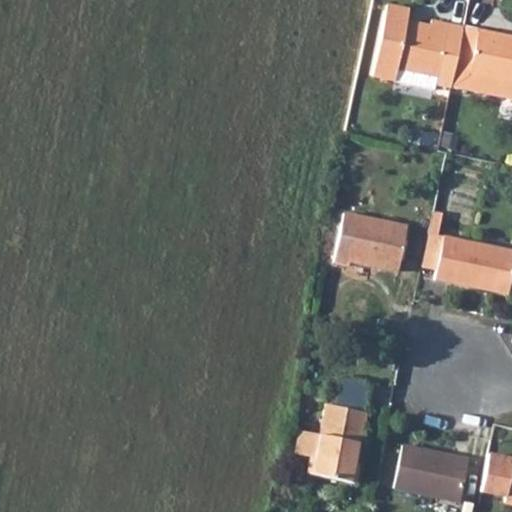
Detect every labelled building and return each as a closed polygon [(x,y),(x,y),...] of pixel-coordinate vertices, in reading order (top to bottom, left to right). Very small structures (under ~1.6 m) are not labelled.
[(435,82),(434,90),(450,93),(450,91),(463,34),(427,28),(426,35),(403,31),(405,16),(382,11),(368,81),(391,85),(393,73),(435,82)] [(463,34),(450,91),(511,104),(511,41),(463,31),(463,34)] [(404,232),(340,218),(330,266),(347,270),(347,266),(395,276),(404,232)] [(426,240),(419,274),(434,277),(441,243),(426,240)] [(511,266),(511,258),(441,243),(434,277),(432,285),(475,295),(475,291),(506,297),(511,266)] [(366,409),(369,384),(341,381),(339,406),(366,409)] [(317,440),(297,435),(292,459),(307,462),(304,478),(354,489),(359,469),(353,468),(358,442),(362,443),(367,419),(324,409),(317,440)] [(466,464),(401,450),(392,493),(457,507),(466,464)] [(511,465),(501,508),(511,510),(511,465)]
